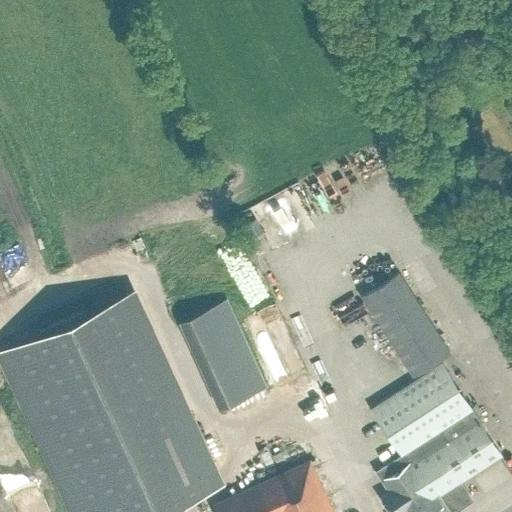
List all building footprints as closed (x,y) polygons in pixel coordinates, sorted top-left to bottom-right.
[(257,231),(241,236),(260,291),(276,286),(257,231)] [(181,295),(230,278),(217,240),(168,257),(181,295)] [(360,291),(411,372),(449,348),(397,267),(360,291)] [(143,511),(222,476),(197,423),(133,287),(0,348),(0,368),(67,511),(143,511)] [(264,384),(225,297),(178,318),(218,405),(264,384)] [(294,316),(281,322),(300,360),(313,353),(294,316)] [(440,359),(370,405),(400,452),(405,448),(432,490),(435,487),(449,508),(469,495),(459,478),(500,452),(440,359)] [(308,400),(329,390),(318,369),(298,379),(308,400)] [(7,464),(29,453),(24,444),(3,456),(7,464)] [(441,504),(432,490),(405,448),(400,452),(375,468),(387,487),(379,493),(390,511),(394,511),(403,506),(406,511),(442,511),(438,505),(441,504)] [(57,511),(32,456),(13,465),(33,511),(57,511)] [(333,511),(308,457),(211,501),(216,511),(333,511)]
